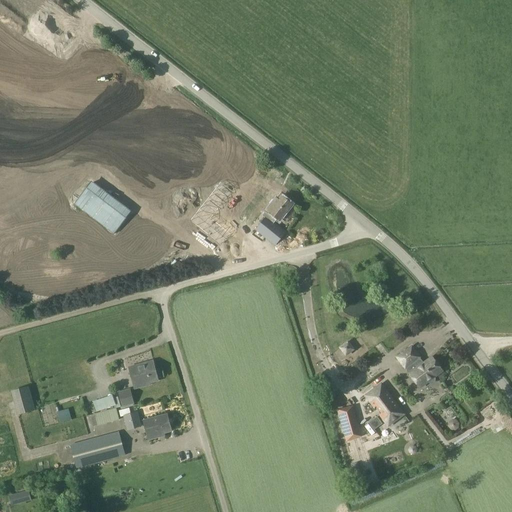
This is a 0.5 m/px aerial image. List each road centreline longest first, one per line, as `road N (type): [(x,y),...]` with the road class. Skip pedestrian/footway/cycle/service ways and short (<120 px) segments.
road 1 (unclassified): [(224,511),(156,291),(376,231)]
road 2 (unclassified): [(376,231),(78,0)]
road 3 (unclassified): [(511,398),(416,270),(376,231)]
